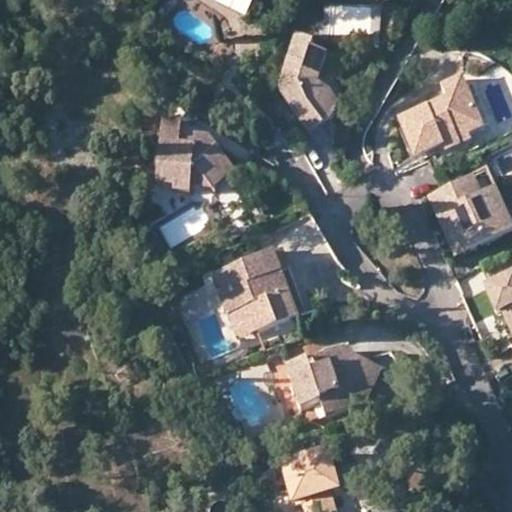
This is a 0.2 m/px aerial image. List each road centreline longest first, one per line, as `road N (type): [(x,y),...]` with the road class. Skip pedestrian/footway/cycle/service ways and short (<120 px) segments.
road 1 (residential): [(326,220),(380,189),(396,192),(448,309)]
road 2 (residential): [(448,309),(511,465)]
road 3 (residential): [(326,220),(387,294),(406,307),(448,309)]
